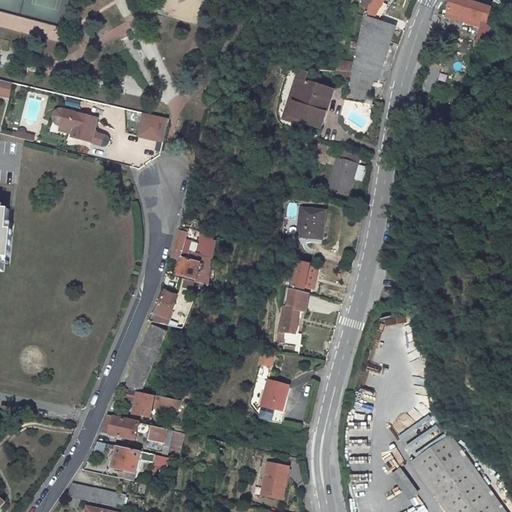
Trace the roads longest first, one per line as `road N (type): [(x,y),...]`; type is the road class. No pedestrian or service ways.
road 1 (tertiary): [(421,19),(396,93),(322,436),(330,511)]
road 2 (residential): [(91,420),(158,265),(172,165)]
